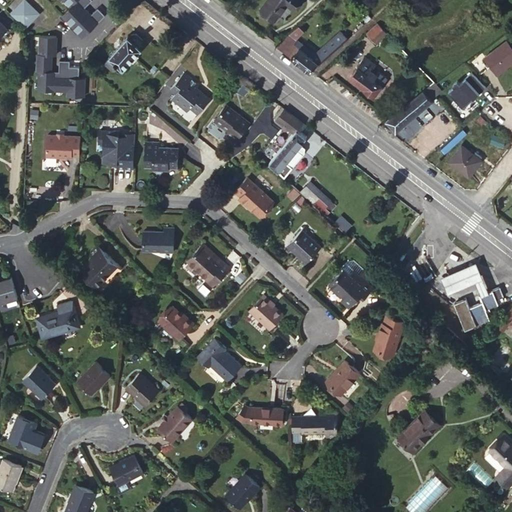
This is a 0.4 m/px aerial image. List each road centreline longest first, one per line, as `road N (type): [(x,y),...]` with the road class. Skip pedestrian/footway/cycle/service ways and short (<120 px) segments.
road 1 (residential): [(12,239),(95,198),(202,203),(314,306),(318,323),(278,377)]
road 2 (primary): [(466,215),(184,0)]
road 3 (residential): [(32,511),(62,436),(108,428)]
